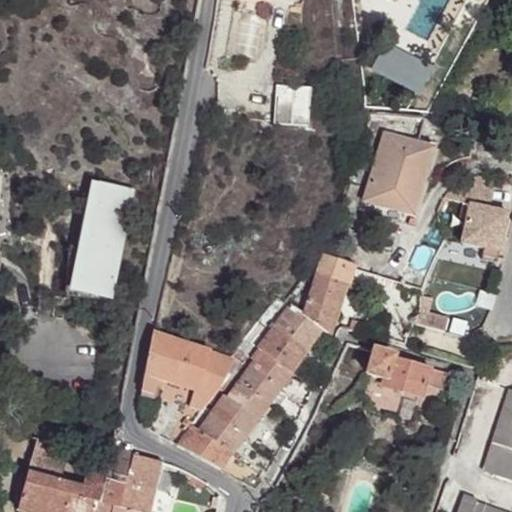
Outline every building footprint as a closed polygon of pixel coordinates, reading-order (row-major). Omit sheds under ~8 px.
[(370,112),(383,112),(383,94),(383,72),(384,66),(370,66),(370,93),(370,112)] [(383,72),(383,94),(396,94),(396,72),(383,72)] [(302,128),(303,109),(305,91),(272,87),(270,103),(268,126),(302,128)] [(389,117),(383,137),(416,145),(424,120),(389,117)] [(416,145),(383,137),(362,203),(411,220),(431,151),(416,145)] [(130,190),(83,181),(58,292),(105,302),(130,190)] [(463,249),(500,257),(509,218),(472,210),(463,249)] [(315,275),(342,286),(346,268),(320,259),(315,275)] [(291,306),(302,315),(312,275),(306,271),(285,301),(291,306)] [(323,331),(329,335),(342,286),(315,275),(312,275),(302,315),(323,331)] [(272,306),(276,309),(284,299),(279,296),(272,306)] [(272,332),(276,328),(267,321),(276,309),(272,306),(260,321),(263,325),(272,332)] [(276,328),(307,353),(323,331),(302,315),(291,306),(283,316),(276,328)] [(263,325),(260,321),(246,338),(250,342),(263,325)] [(262,352),(291,374),(307,353),(276,328),(272,332),(259,349),(262,352)] [(196,392),(210,353),(152,335),(143,376),(196,392)] [(250,342),(246,338),(238,348),(242,353),(250,342)] [(376,353),(350,345),(347,353),(373,361),(376,353)] [(231,375),(239,381),(248,368),(254,361),(242,353),(238,348),(232,356),(237,359),(241,364),(231,375)] [(248,368),(279,391),(291,374),(262,352),(254,361),(248,368)] [(213,397),(218,392),(227,381),(233,362),(210,353),(196,392),(213,397)] [(376,353),(373,361),(368,375),(386,381),(389,382),(396,359),(376,353)] [(389,382),(386,381),(385,388),(422,399),(427,384),(445,389),(448,374),(396,359),(389,382)] [(239,381),(269,405),(279,391),(248,368),(239,381)] [(226,399),(239,381),(231,375),(227,381),(218,392),(224,397),(226,399)] [(255,422),(257,420),(269,405),(239,381),(226,399),(255,422)] [(138,413),(141,421),(152,417),(151,414),(150,402),(156,386),(142,382),(139,393),(138,411),(138,413)] [(279,391),(269,405),(276,410),(286,396),(279,391)] [(213,397),(196,392),(192,407),(203,410),(213,397)] [(511,486),(511,395),(502,392),(476,474),(511,486)] [(210,415),(244,439),(255,422),(226,399),(210,415)] [(167,429),(178,434),(194,411),(183,404),(167,429)] [(206,419),(210,415),(203,410),(199,415),(206,419)] [(231,455),(244,439),(210,415),(206,419),(198,432),(231,455)] [(176,447),(219,472),(230,457),(231,455),(198,432),(190,426),(176,447)] [(61,485),(64,473),(70,453),(38,443),(28,477),(61,485)] [(118,453),(110,452),(103,481),(126,485),(128,478),(113,475),(118,453)] [(133,456),(118,453),(113,475),(128,478),(133,456)] [(126,485),(103,481),(102,494),(102,496),(118,501),(114,511),(150,511),(158,485),(164,466),(133,456),(128,478),(126,485)] [(181,471),(164,466),(158,485),(182,494),(189,475),(181,471)] [(61,485),(68,486),(71,475),(64,473),(61,485)] [(102,496),(102,494),(84,490),(68,486),(61,485),(28,477),(18,511),(114,511),(118,501),(102,496)] [(102,494),(103,481),(87,477),(84,490),(102,494)] [(313,491),(308,501),(317,505),(322,496),(313,491)] [(458,497),(453,511),(484,511),(470,506),(471,502),(458,497)]
